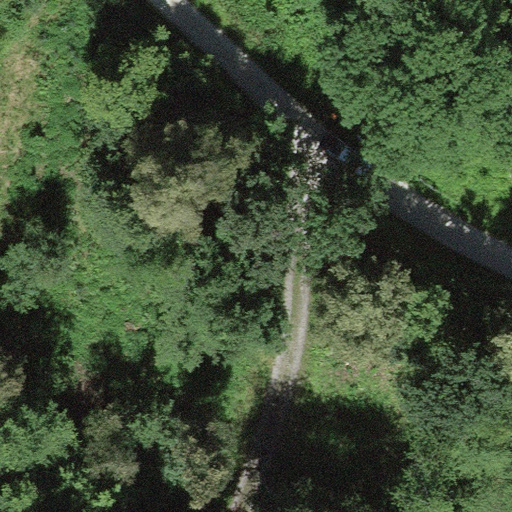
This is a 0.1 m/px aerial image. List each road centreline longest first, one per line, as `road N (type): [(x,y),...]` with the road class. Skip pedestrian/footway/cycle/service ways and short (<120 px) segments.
road 1 (track): [(166,0),(293,117),(511,268)]
road 2 (track): [(245,511),(281,416),(293,117)]
